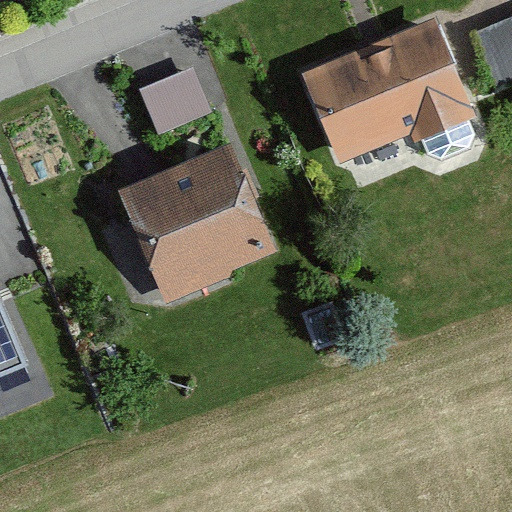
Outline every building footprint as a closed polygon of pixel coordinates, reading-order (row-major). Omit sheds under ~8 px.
[(511,10),(470,28),(490,79),(511,70),(511,10)] [(435,18),(298,72),(334,161),(471,107),(435,18)] [(188,63),(136,83),(154,129),(206,108),(188,63)] [(225,140),(114,185),(158,292),(269,247),(225,140)] [(0,374),(22,366),(0,313),(0,374)]
